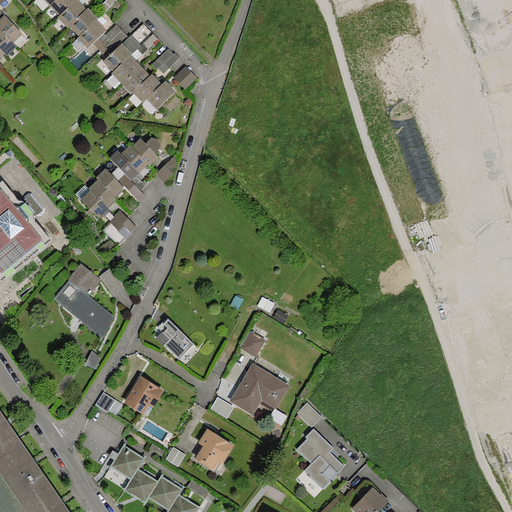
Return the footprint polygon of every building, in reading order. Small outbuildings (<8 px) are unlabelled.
[(50,5),(45,0),(37,0),(35,3),(43,12),(50,5)] [(57,0),(51,6),(61,16),(76,1),(77,0),(57,0)] [(118,0),(107,0),(100,8),(105,13),(118,0)] [(86,11),(82,6),(76,1),(61,16),(59,18),(69,28),(71,26),(86,11)] [(0,29),(13,43),(22,34),(0,10),(0,29)] [(88,10),(86,11),(71,26),(80,37),(96,21),(98,20),(88,10)] [(102,17),(97,22),(102,27),(107,22),(102,17)] [(97,22),(96,21),(80,37),(79,38),(89,49),(94,44),(105,33),(106,32),(102,27),(97,22)] [(122,31),(117,25),(106,35),(101,41),(106,46),(122,31)] [(0,29),(0,48),(5,54),(7,56),(16,47),(13,43),(0,29)] [(127,36),(122,31),(106,46),(111,52),(117,46),(127,36)] [(101,41),(106,35),(105,33),(94,44),(101,51),(108,59),(119,48),(117,46),(111,52),(106,46),(101,41)] [(141,46),(138,50),(143,55),(159,40),(154,34),(141,46)] [(134,39),(124,48),(132,55),(138,50),(141,46),(134,39)] [(124,48),(122,45),(119,48),(108,59),(104,62),(114,72),(130,57),(132,55),(124,48)] [(143,55),(138,50),(132,55),(130,57),(135,62),(143,55)] [(159,69),(173,55),(168,50),(152,65),(157,71),(159,69)] [(180,59),(175,53),(173,55),(159,69),(164,74),(180,59)] [(140,67),(135,62),(130,57),(114,72),(113,74),(123,84),(140,67)] [(493,84),(508,79),(501,57),(485,63),(493,84)] [(150,77),(140,67),(123,84),(133,94),(134,93),(150,77)] [(185,68),(180,73),(186,78),(191,73),(185,68)] [(186,78),(180,73),(175,78),(186,89),(196,79),(191,73),(186,78)] [(152,76),(150,77),(134,93),(144,103),(148,99),(161,86),(152,76)] [(165,83),(161,86),(148,99),(157,109),(158,110),(175,93),(168,85),(165,83)] [(511,163),(511,89),(497,92),(511,163)] [(157,109),(148,99),(144,103),(144,106),(150,112),(154,113),(157,109)] [(152,139),(146,144),(155,153),(160,148),(160,144),(156,140),(152,139)] [(132,149),(147,164),(149,166),(158,157),(155,153),(146,144),(142,140),(132,149)] [(130,147),(121,156),(133,168),(138,173),(147,164),(132,149),(130,147)] [(165,183),(175,172),(173,169),(178,164),(173,159),(168,164),(171,167),(160,177),(165,183)] [(118,182),(107,170),(98,179),(99,181),(114,196),(123,187),(118,182)] [(131,180),(134,184),(141,191),(146,186),(136,175),(131,170),(125,175),(131,180)] [(125,186),(131,180),(125,175),(120,180),(125,186)] [(125,186),(129,189),(134,184),(131,180),(125,186)] [(116,198),(114,196),(99,181),(90,190),(92,192),(106,207),(116,198)] [(141,191),(134,184),(129,189),(139,200),(145,195),(141,191)] [(17,203),(4,186),(0,188),(0,276),(43,242),(47,239),(37,226),(36,226),(33,222),(35,221),(36,217),(23,202),(19,201),(17,203)] [(108,209),(106,207),(92,192),(82,201),(99,218),(103,214),(107,210),(108,209)] [(25,200),(23,202),(36,217),(38,215),(41,216),(44,213),(45,209),(32,194),(29,194),(25,197),(25,200)] [(116,218),(107,210),(103,214),(112,222),(116,218)] [(115,216),(116,218),(131,233),(136,227),(128,218),(121,211),(115,216)] [(116,218),(112,222),(111,223),(123,235),(127,239),(132,234),(131,233),(116,218)] [(123,235),(111,223),(104,231),(116,243),(123,235)] [(113,249),(108,244),(100,250),(105,255),(113,249)] [(82,264),(61,291),(70,298),(65,304),(82,318),(80,320),(95,332),(104,337),(114,317),(88,295),(99,282),(93,277),(95,275),(82,264)] [(100,278),(114,296),(125,287),(111,269),(100,278)] [(194,344),(169,319),(162,326),(164,328),(161,331),(170,340),(165,345),(180,360),(194,344)] [(252,333),(243,348),(256,355),(264,341),(252,333)] [(101,358),(94,353),(88,366),(96,369),(101,358)] [(254,367),(233,400),(253,412),(262,398),(276,406),(287,387),(254,367)] [(142,379),(127,403),(143,413),(150,403),(154,406),(162,391),(142,379)] [(117,401),(104,393),(96,405),(109,413),(117,401)] [(219,395),(213,407),(230,416),(236,404),(219,395)] [(154,406),(150,403),(143,413),(148,415),(154,406)] [(323,417),(308,403),(298,413),(313,428),(323,417)] [(0,457),(21,443),(0,413),(0,457)] [(334,448),(314,429),(306,437),(308,439),(297,449),(312,464),(305,471),(324,489),(330,482),(322,473),(330,465),(339,473),(345,466),(337,459),(333,463),(327,456),(334,448)] [(232,446),(209,431),(202,443),(207,446),(199,458),(214,467),(219,460),(222,462),(232,446)] [(48,483),(21,443),(0,457),(0,466),(23,500),(48,483)] [(167,452),(153,444),(150,449),(163,457),(167,452)] [(169,510),(167,511),(197,511),(200,507),(180,495),(183,489),(162,476),(158,481),(139,469),(145,459),(124,446),(119,455),(115,460),(111,467),(131,480),(125,490),(146,503),(149,498),(169,510)] [(186,455),(174,447),(167,459),(179,467),(186,455)] [(115,460),(119,455),(114,452),(110,457),(115,460)] [(330,482),(339,473),(330,465),(322,473),(330,482)] [(0,500),(8,511),(31,511),(23,500),(0,466),(0,500)] [(211,491),(193,480),(188,487),(206,498),(211,491)] [(67,511),(48,483),(23,500),(31,511),(67,511)] [(373,489),(356,507),(360,511),(377,511),(378,511),(387,503),(380,496),(373,489)] [(0,511),(8,511),(0,500),(0,511)]
